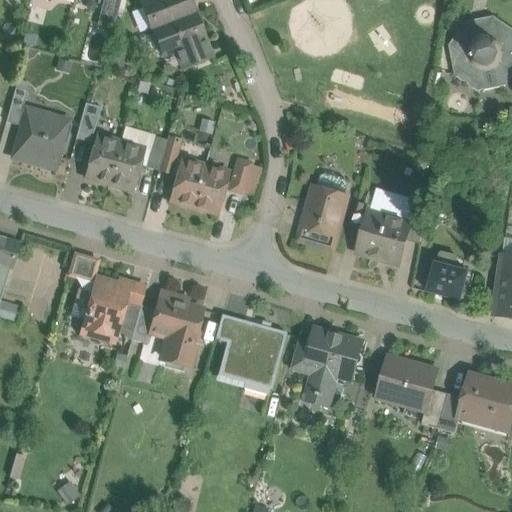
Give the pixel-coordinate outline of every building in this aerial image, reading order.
[(120,0),(103,0),(97,23),(114,27),(120,0)] [(155,0),(141,6),(151,32),(195,15),(194,14),(193,15),(187,0),(155,0)] [(151,32),(141,6),(130,9),(141,36),(151,33),(151,32)] [(195,15),(151,32),(151,33),(152,32),(162,58),(174,53),(205,41),(195,15)] [(511,29),(494,18),(465,23),(449,47),(454,76),(478,92),(507,87),(511,79),(511,29)] [(205,41),(174,53),(181,71),(212,59),(205,41)] [(15,89),(5,124),(17,127),(27,92),(15,89)] [(99,109),(85,106),(75,140),(90,144),(99,109)] [(50,120),(25,113),(12,160),(54,172),(68,122),(51,118),(50,120)] [(474,135),(441,130),(429,203),(463,208),(474,135)] [(138,167),(144,169),(153,139),(124,131),(120,144),(143,151),(138,167)] [(120,144),(97,138),(85,180),(108,186),(120,144)] [(166,143),(158,173),(171,177),(181,142),(167,138),(166,143)] [(166,143),(153,139),(144,169),(158,173),(166,143)] [(120,144),(108,186),(131,193),(138,167),(143,151),(120,144)] [(204,168),(181,161),(170,204),(193,210),(204,168)] [(251,166),(237,162),(229,193),(242,196),(243,192),(250,167),(251,166)] [(250,167),(243,192),(256,195),(262,170),(250,167)] [(228,174),(205,168),(204,168),(193,210),(216,216),(228,174)] [(326,175),(321,178),(318,189),(314,188),(302,229),(304,230),(337,239),(349,198),(345,197),(348,185),(345,180),(326,175)] [(412,212),(425,216),(427,203),(377,189),(372,208),(370,214),(408,225),(412,212)] [(372,208),(359,204),(353,227),(364,230),(369,213),(370,214),(372,208)] [(425,216),(412,212),(408,225),(411,226),(407,243),(420,246),(425,216)] [(370,214),(369,213),(364,230),(357,256),(399,268),(407,243),(411,226),(408,225),(370,214)] [(337,239),(304,230),(301,241),(299,240),(299,242),(334,252),(337,239)] [(18,246),(0,240),(0,300),(10,269),(11,269),(18,246)] [(503,257),(511,257),(511,242),(506,242),(503,257)] [(93,287),(95,281),(100,262),(73,255),(66,279),(93,287)] [(458,260),(440,255),(437,266),(436,265),(428,294),(467,305),(471,289),(465,287),(469,274),(455,271),(458,260)] [(511,257),(503,257),(495,318),(511,320),(511,257)] [(116,287),(95,281),(93,287),(91,296),(86,298),(84,305),(87,310),(79,337),(81,338),(82,334),(112,342),(111,344),(113,345),(116,334),(125,303),(128,292),(126,287),(119,286),(116,287)] [(116,285),(119,286),(126,287),(128,292),(125,303),(140,307),(140,308),(145,290),(117,282),(116,285)] [(84,305),(86,298),(87,295),(79,292),(75,307),(83,309),(84,305)] [(182,303),(177,302),(173,304),(159,300),(155,312),(149,334),(150,334),(169,339),(162,362),(186,368),(193,342),(198,339),(199,334),(196,330),(201,312),(185,307),(182,303)] [(125,303),(116,334),(122,336),(122,337),(123,339),(130,341),(131,341),(140,307),(125,303)] [(140,307),(131,341),(147,346),(150,334),(149,334),(155,312),(140,308),(140,307)] [(252,326),(221,317),(214,341),(225,345),(226,342),(246,348),(252,326)] [(246,348),(226,342),(225,345),(216,377),(244,385),(243,390),(266,397),(268,391),(270,392),(286,335),(252,326),(246,348)] [(363,344),(315,331),(312,344),(305,369),(306,369),(315,371),(308,394),(317,397),(316,398),(322,400),(323,398),(331,400),(337,377),(352,381),(363,344)] [(312,344),(297,340),(292,360),(290,369),(305,373),(306,369),(305,369),(312,344)] [(438,372),(389,358),(377,400),(426,414),(427,414),(433,392),(438,372)] [(511,387),(508,391),(489,386),(487,382),(481,381),(477,383),(469,381),(464,400),(459,419),(460,420),(509,433),(511,421),(511,387)] [(448,396),(433,392),(427,414),(426,414),(422,427),(439,431),(448,396)] [(448,396),(439,431),(456,435),(460,420),(459,419),(464,400),(448,396)]
